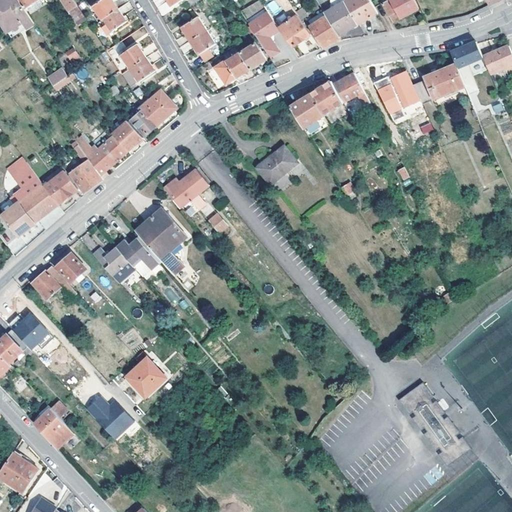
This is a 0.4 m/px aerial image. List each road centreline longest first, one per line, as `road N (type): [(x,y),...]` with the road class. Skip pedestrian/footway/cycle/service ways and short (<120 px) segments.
road 1 (unclassified): [(207,113),(344,55),(469,31),(511,11)]
road 2 (unclassified): [(0,287),(207,113)]
road 3 (unclassified): [(0,397),(103,511)]
road 4 (residential): [(140,0),(207,113)]
